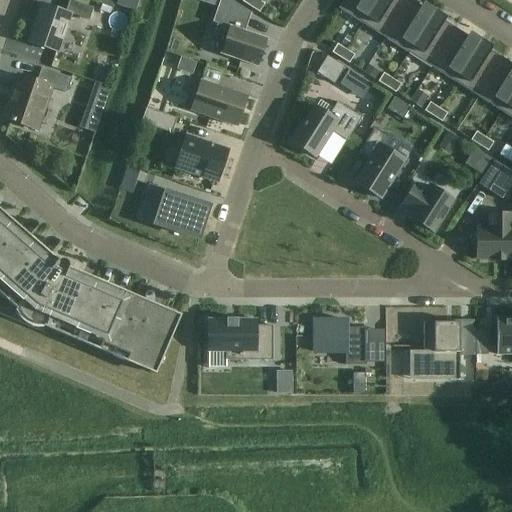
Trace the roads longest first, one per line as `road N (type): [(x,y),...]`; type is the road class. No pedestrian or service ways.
road 1 (residential): [(449,289),(436,259),(256,148)]
road 2 (residential): [(0,169),(80,238),(155,274),(208,288)]
road 3 (residential): [(208,288),(449,289)]
road 4 (residential): [(318,0),(294,36),(256,148)]
road 5 (residential): [(256,148),(208,288)]
